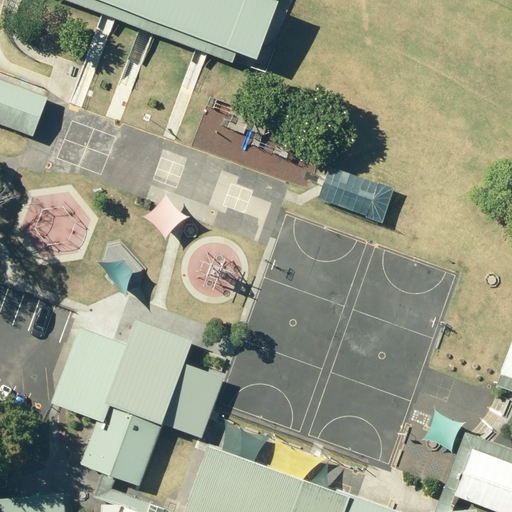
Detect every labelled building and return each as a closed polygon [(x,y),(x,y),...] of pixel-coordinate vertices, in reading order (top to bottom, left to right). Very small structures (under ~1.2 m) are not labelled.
[(86,0),(259,67),(285,0),(86,0)] [(0,125),(37,138),(51,99),(0,80),(0,125)] [(322,201),(370,217),(381,186),(333,169),(322,201)] [(511,214),(511,208),(434,178),(409,239),(473,264),(445,337),(501,359),(511,331),(511,269),(493,262),(511,214)] [(83,465),(142,487),(180,387),(128,367),(135,348),(82,329),(54,401),(53,405),(57,407),(100,423),(83,465)] [(511,354),(503,376),(511,379),(511,354)] [(337,494),(210,448),(187,511),(394,511),(338,491),(337,494)] [(491,511),(511,511),(511,465),(476,451),(458,499),(491,511)] [(164,511),(127,499),(122,511),(68,511),(66,487),(0,494),(0,501),(1,511),(164,511)]
